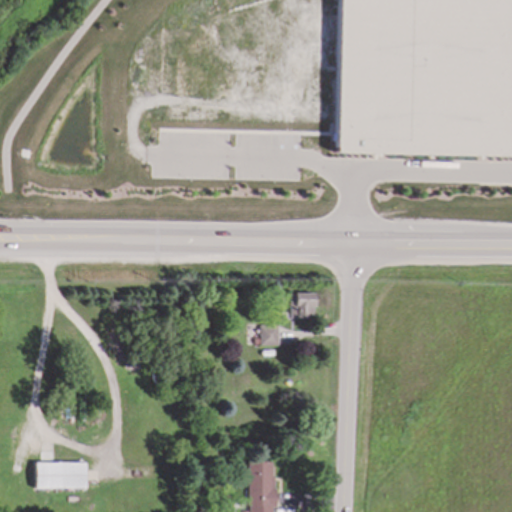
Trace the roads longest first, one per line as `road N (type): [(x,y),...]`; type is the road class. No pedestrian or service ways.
road 1 (secondary): [(0,243),(511,248)]
road 2 (residential): [(350,248),(344,511)]
